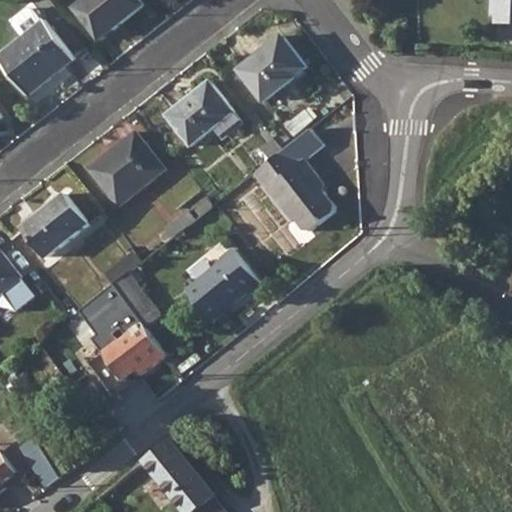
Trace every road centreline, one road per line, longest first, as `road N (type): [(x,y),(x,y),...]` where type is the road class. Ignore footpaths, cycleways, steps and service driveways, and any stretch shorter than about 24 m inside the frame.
road 1 (residential): [(382,245),(49,511)]
road 2 (residential): [(0,183),(237,0)]
road 3 (residential): [(412,100),(396,217),(382,245)]
road 4 (residential): [(511,308),(382,245)]
road 5 (residential): [(312,0),(368,66),(412,100)]
